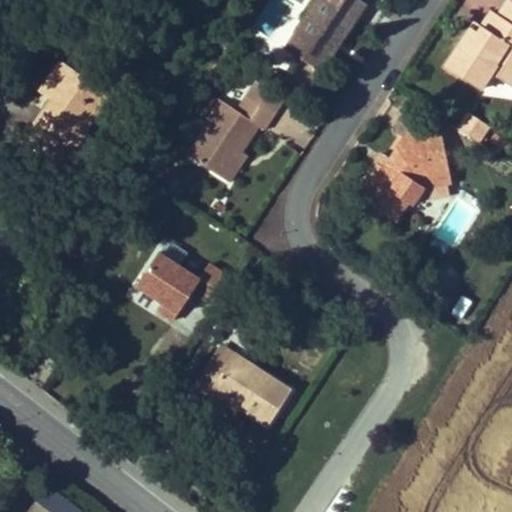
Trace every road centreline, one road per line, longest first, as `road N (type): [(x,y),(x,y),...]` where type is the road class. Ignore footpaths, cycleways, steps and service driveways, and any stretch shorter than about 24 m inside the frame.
road 1 (residential): [(310,511),(404,362),(398,320),(377,295),(324,260),(303,232),(303,198),(423,0)]
road 2 (tertiary): [(155,511),(0,394)]
